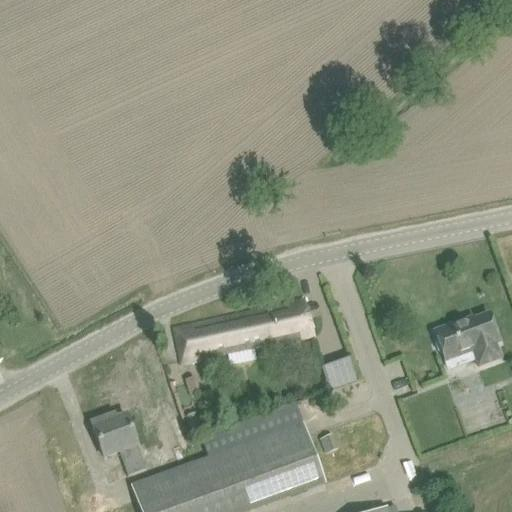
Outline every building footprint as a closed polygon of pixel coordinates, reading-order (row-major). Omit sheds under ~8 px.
[(304,303),(175,331),(182,365),(314,337),(309,319),(321,316),(318,307),(307,311),(304,303)] [(499,344),(489,315),(461,325),(460,323),(435,333),(438,341),(436,345),(438,353),(442,355),(445,363),(460,357),(461,360),(473,356),(478,368),(500,360),(495,345),(499,344)] [(324,366),(328,386),(359,380),(354,359),(324,366)] [(83,473),(96,468),(101,479),(123,471),(124,475),(139,469),(129,444),(113,450),(104,425),(75,435),(81,450),(75,452),(83,473)] [(250,511),(324,485),(302,425),(131,487),(140,511),(250,511)]
